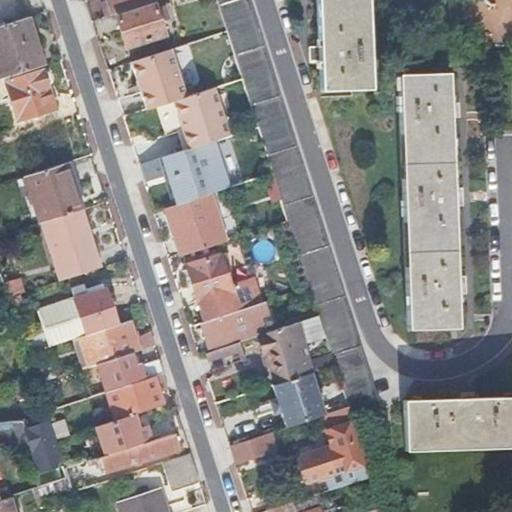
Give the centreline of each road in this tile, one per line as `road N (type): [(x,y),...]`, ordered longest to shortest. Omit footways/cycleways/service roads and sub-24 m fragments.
road 1 (residential): [(511,297),(478,360),(439,373),(399,370),(371,349),(261,0)]
road 2 (residential): [(57,0),(220,511)]
